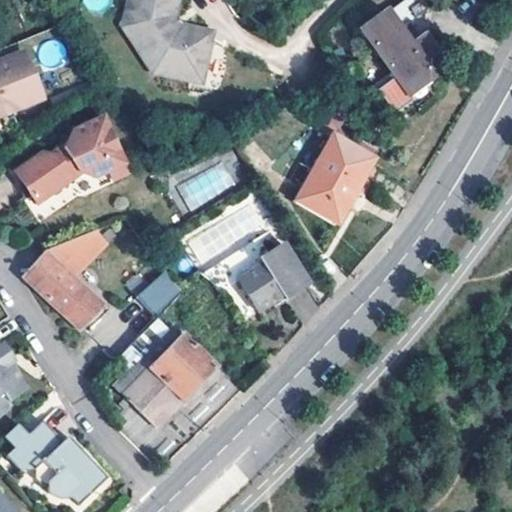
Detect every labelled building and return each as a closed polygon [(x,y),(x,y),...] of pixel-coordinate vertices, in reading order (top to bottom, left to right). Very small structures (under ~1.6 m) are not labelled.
[(130,0),(127,26),(151,59),(172,68),(167,77),(202,93),(208,89),(217,69),(212,62),(222,58),(225,52),(222,46),(194,36),(186,28),(191,0),(130,0)] [(414,0),(407,0),(388,15),(414,48),(427,39),(438,30),(414,0)] [(437,53),(427,39),(414,48),(388,15),(361,36),(397,82),(378,94),(396,118),(415,105),(408,96),(435,76),(424,62),(437,53)] [(23,53),(0,62),(0,108),(0,110),(16,104),(18,109),(42,99),(23,53)] [(217,69),(222,58),(212,62),(217,69)] [(161,74),(167,77),(172,68),(151,59),(161,74)] [(16,104),(0,110),(3,115),(18,109),(16,104)] [(103,123),(72,136),(68,153),(64,154),(60,156),(45,153),(16,175),(40,210),(84,180),(94,182),(107,177),(124,169),(103,123)] [(341,225),(373,165),(336,142),(302,204),(341,225)] [(189,209),(234,186),(223,163),(177,186),(189,209)] [(124,169),(107,177),(112,186),(129,178),(124,169)] [(184,237),(197,263),(265,227),(252,201),(184,237)] [(40,262),(23,280),(78,331),(99,310),(86,298),(71,284),(105,248),(92,236),(43,256),(38,261),(40,262)] [(258,312),(272,304),(281,298),(284,302),(308,287),(283,247),(259,263),(261,268),(238,283),(258,312)] [(152,316),(182,292),(165,271),(135,295),(152,316)] [(281,298),(272,304),(275,308),(284,302),(281,298)] [(154,349),(174,330),(161,316),(141,337),(115,364),(128,374),(154,349)] [(129,326),(104,354),(115,364),(141,337),(129,326)] [(181,337),(174,330),(154,349),(161,357),(181,337)] [(128,374),(113,390),(155,430),(168,416),(215,370),(181,337),(161,357),(154,349),(128,374)] [(0,397),(5,393),(12,402),(30,389),(12,366),(17,363),(13,357),(3,344),(0,346),(0,397)] [(62,451),(56,444),(38,425),(27,436),(17,425),(3,438),(14,450),(7,455),(21,471),(34,471),(46,484),(44,493),(50,500),(58,501),(64,501),(70,495),(78,504),(96,487),(83,473),(90,467),(73,449),(67,455),(62,451)] [(67,455),(73,449),(63,437),(56,444),(62,451),(67,455)] [(83,473),(96,487),(103,481),(90,467),(83,473)] [(73,509),(78,504),(70,495),(64,501),(73,509)] [(0,511),(14,511),(0,496),(0,511)]
